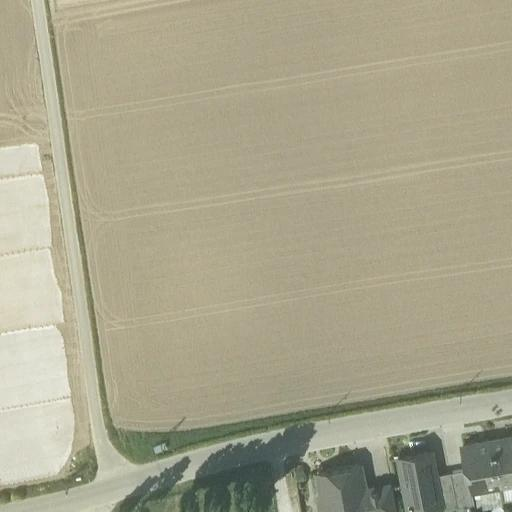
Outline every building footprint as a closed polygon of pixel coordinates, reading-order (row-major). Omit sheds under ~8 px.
[(511,435),(491,440),(499,485),(511,482),(511,435)] [(472,490),(499,485),(491,440),(463,445),(467,468),(471,490),(472,490)] [(399,458),(408,508),(438,502),(440,501),(435,475),(430,452),(399,458)] [(324,506),(325,511),(367,511),(363,488),(359,465),(318,473),(322,495),(319,497),(318,501),(320,505),(324,506)] [(467,468),(450,472),(457,507),(474,504),(472,490),(471,490),(467,468)] [(440,510),(457,507),(450,472),(435,475),(440,501),(438,502),(440,510)] [(392,511),(397,511),(391,483),(363,488),(367,511),(392,511)] [(438,502),(408,508),(409,511),(440,511),(440,510),(438,502)]
